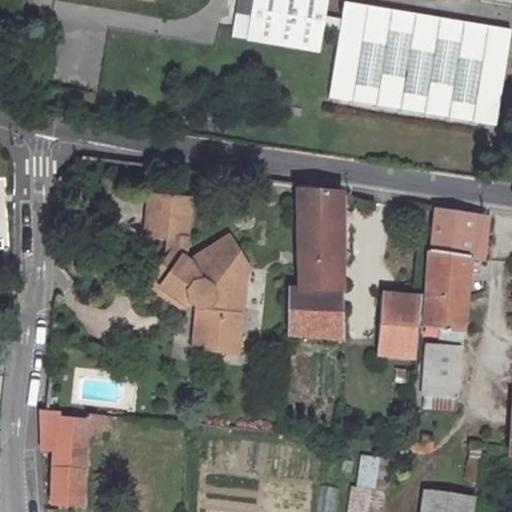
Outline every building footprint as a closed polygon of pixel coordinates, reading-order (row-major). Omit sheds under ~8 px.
[(235,0),(230,36),(318,52),(326,0),(235,0)] [(340,2),(326,103),(496,126),(510,26),(340,2)] [(340,193),(298,189),(299,252),(340,257),(340,193)] [(184,206),(144,202),(141,243),(163,244),(161,266),(149,286),(176,310),(183,303),(196,315),(192,352),(236,357),(240,315),(230,314),(233,289),(228,281),(245,270),(227,240),(184,267),(179,262),(184,206)] [(480,261),(481,257),(484,244),(470,242),(473,214),(433,209),(428,251),(468,256),(467,260),(480,261)] [(473,214),(470,242),(484,244),(490,216),(473,214)] [(458,340),(467,260),(468,256),(428,251),(422,324),(440,326),(439,338),(458,340)] [(299,282),(340,286),(340,257),(299,252),(299,282)] [(287,327),(340,334),(340,286),(299,282),(289,281),(287,327)] [(417,297),(380,293),(376,337),(398,339),(397,354),(411,356),(417,297)] [(458,349),(425,346),(422,394),(455,396),(458,349)] [(82,433),(104,436),(106,419),(83,417),(82,421),(58,419),(58,414),(39,413),(40,440),(55,442),(54,471),(56,510),(83,508),(80,462),(82,433)] [(377,511),(380,493),(350,490),(346,511),(377,511)] [(468,511),(471,497),(422,490),(419,511),(468,511)]
